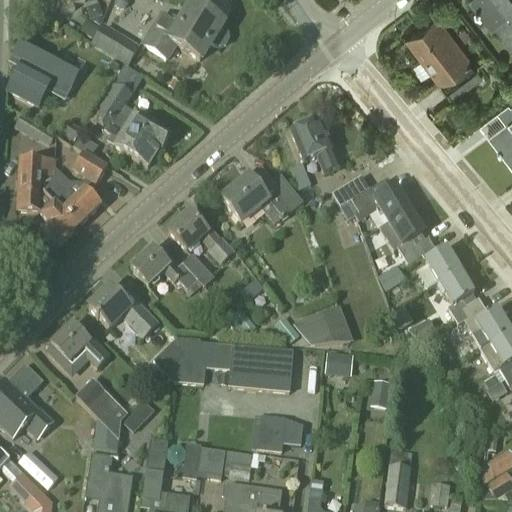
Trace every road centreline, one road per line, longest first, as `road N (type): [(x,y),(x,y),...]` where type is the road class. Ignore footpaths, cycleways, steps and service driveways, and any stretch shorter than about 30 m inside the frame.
road 1 (secondary): [(12,336),(340,44)]
road 2 (tertiary): [(511,251),(340,44)]
